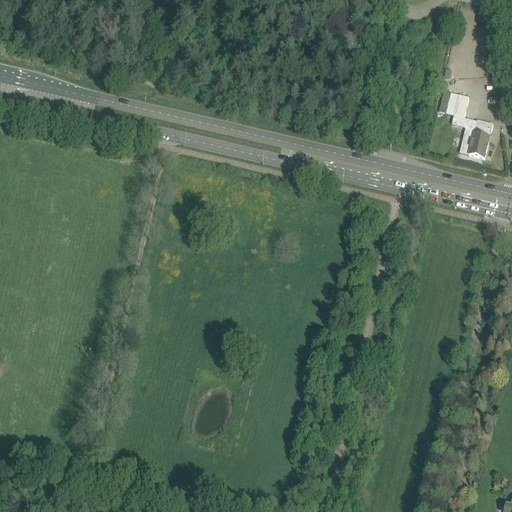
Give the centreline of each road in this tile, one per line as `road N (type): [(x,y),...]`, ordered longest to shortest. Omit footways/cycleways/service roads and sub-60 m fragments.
road 1 (secondary): [(13,102),(508,213)]
road 2 (secondary): [(511,194),(18,80)]
road 3 (unclassified): [(511,141),(496,26),(479,0)]
